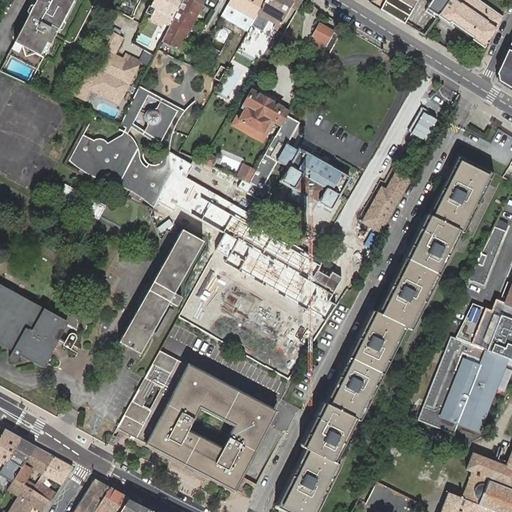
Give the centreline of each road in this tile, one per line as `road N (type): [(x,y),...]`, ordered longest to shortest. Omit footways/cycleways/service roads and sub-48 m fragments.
road 1 (residential): [(478,86),(257,511)]
road 2 (secondary): [(478,86),(337,0)]
